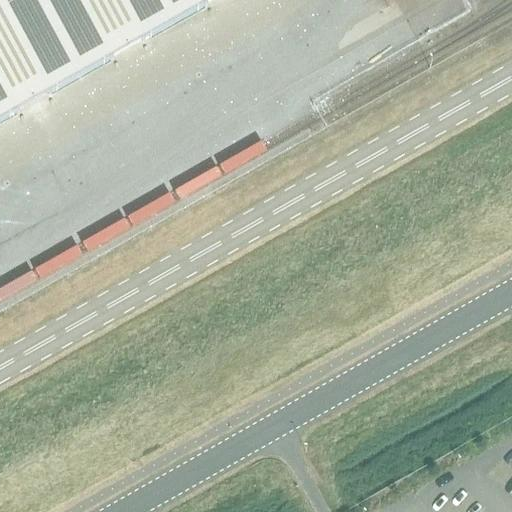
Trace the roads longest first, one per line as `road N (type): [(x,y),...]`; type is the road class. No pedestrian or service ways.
road 1 (unclassified): [(0,367),(511,78)]
road 2 (unclassified): [(124,511),(511,294)]
